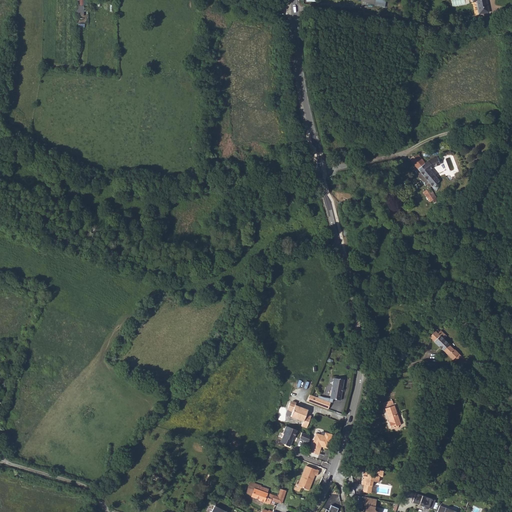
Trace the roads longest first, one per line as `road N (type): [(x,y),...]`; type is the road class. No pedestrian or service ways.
road 1 (tertiary): [(320,169),(359,328),(360,367),(333,470),(310,511)]
road 2 (tertiary): [(292,9),(320,169)]
road 3 (unclassified): [(110,511),(86,486),(6,463),(0,432)]
